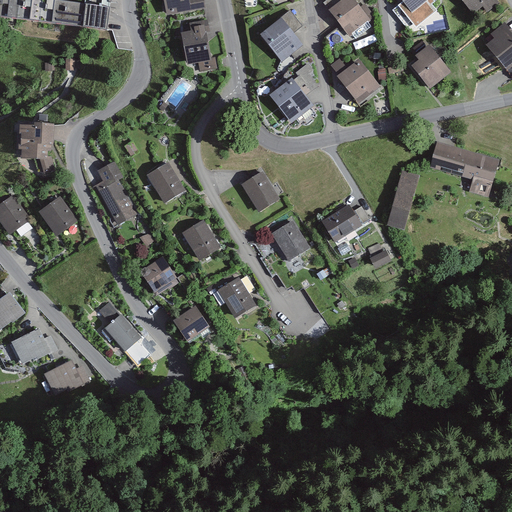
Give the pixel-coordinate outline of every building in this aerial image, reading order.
[(9,0),(0,0),(0,17),(7,18),(9,0)] [(32,0),(9,0),(7,18),(30,21),(32,0)] [(55,0),(53,0),(32,0),(30,21),(52,24),(55,0)] [(86,4),(55,0),(52,24),(82,27),(86,4)] [(164,0),(167,16),(206,10),(203,0),(164,0)] [(361,7),(355,0),(343,0),(329,11),(350,37),(376,17),(365,4),(361,7)] [(400,0),(402,2),(395,7),(416,32),(441,11),(435,5),(441,0),(400,0)] [(499,3),(496,0),(461,0),(478,19),(499,3)] [(110,7),(86,4),(82,27),(107,31),(110,7)] [(303,27),(290,11),(260,34),(282,62),(304,45),(294,33),(303,27)] [(208,20),(190,24),(191,31),(181,33),(188,66),(199,63),(201,72),(217,69),(215,58),(212,59),(207,34),(210,33),(208,20)] [(511,32),(506,24),(492,34),(496,39),(487,46),(507,71),(511,67),(511,32)] [(453,73),(425,38),(412,48),(417,54),(415,57),(419,62),(413,66),(431,90),(453,73)] [(348,69),(340,58),(331,66),(339,76),(348,69)] [(79,60),(67,60),(67,72),(79,72),(79,60)] [(382,86),(358,60),(348,69),(339,76),(334,81),(359,108),(382,86)] [(55,63),(45,63),(46,71),(55,71),(55,63)] [(313,71),(309,64),(296,73),(299,77),(294,81),(292,78),(270,96),(291,125),(314,106),(303,92),(316,82),(310,73),(313,71)] [(385,68),(378,69),(379,80),(387,80),(385,68)] [(168,105),(164,102),(159,109),(163,112),(168,105)] [(47,127),(10,127),(9,163),(31,163),(34,178),(54,173),(50,157),(42,159),(47,149),(47,127)] [(498,157),(435,139),(426,169),(468,181),(464,195),(486,202),(498,157)] [(140,153),(133,142),(125,147),(132,158),(140,153)] [(114,162),(94,172),(100,184),(92,187),(113,229),(137,217),(119,183),(122,178),(114,162)] [(183,193),(166,162),(139,177),(156,208),(183,193)] [(420,176),(403,171),(387,225),(404,231),(420,176)] [(280,204),(262,173),(238,187),(256,218),(280,204)] [(60,196),(32,214),(50,242),(78,224),(60,196)] [(34,230),(11,197),(0,204),(0,230),(6,239),(12,234),(18,242),(34,230)] [(360,230),(347,205),(313,224),(326,248),(360,230)] [(202,221),(177,236),(194,265),(219,250),(202,221)] [(292,222),(268,235),(283,264),(308,251),(292,222)] [(153,230),(145,233),(147,242),(156,239),(153,230)] [(381,250),(379,244),(369,249),(377,268),(391,262),(386,248),(381,250)] [(175,283),(161,258),(133,273),(147,299),(175,283)] [(359,266),(355,258),(349,261),(352,269),(359,266)] [(237,278),(213,291),(230,322),(254,309),(237,278)] [(0,331),(22,317),(6,294),(0,297),(0,331)] [(157,355),(111,303),(100,313),(111,325),(103,333),(124,357),(128,350),(143,367),(157,355)] [(194,308),(167,323),(180,347),(207,332),(194,308)] [(40,342),(35,330),(5,344),(17,370),(57,352),(50,337),(40,342)] [(70,360),(40,375),(52,401),(90,383),(82,367),(75,370),(70,360)]
